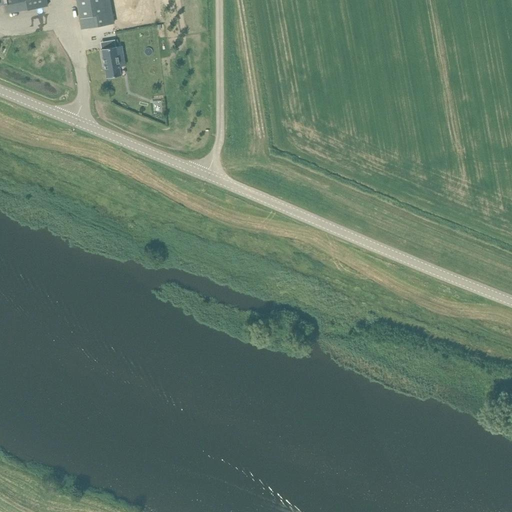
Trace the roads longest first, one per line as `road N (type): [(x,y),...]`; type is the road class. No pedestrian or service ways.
road 1 (unclassified): [(511,302),(206,175)]
road 2 (unclassified): [(206,175),(0,90)]
road 3 (unclassified): [(206,175),(219,141),(219,0)]
